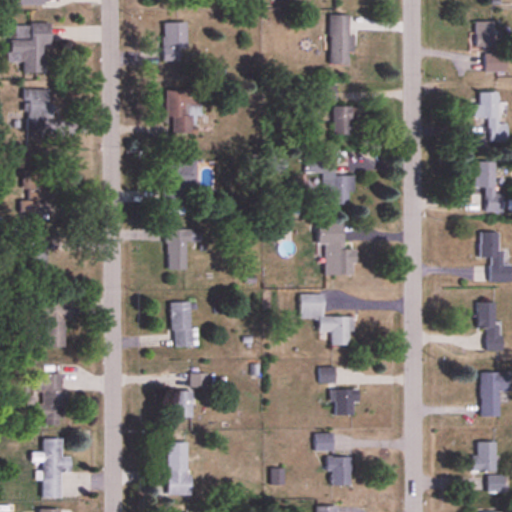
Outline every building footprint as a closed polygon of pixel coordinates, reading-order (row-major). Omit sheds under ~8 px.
[(348,15),(328,15),(328,65),(347,65),(347,52),(352,52),(352,37),(348,37),(348,15)] [(492,49),(492,23),(473,23),(473,49),(492,49)] [(46,24),(12,24),(12,39),(6,39),(7,62),(21,62),(21,74),(47,74),(46,24)] [(185,24),(161,24),(161,61),(185,61),(185,24)] [(333,100),(333,87),(319,87),(319,100),(333,100)] [(166,91),(166,135),(196,134),(195,118),(202,118),(201,91),(166,91)] [(487,143),(505,143),(505,124),(497,124),(497,93),(478,93),(478,106),(473,106),(473,119),(487,119),(487,143)] [(331,107),(331,136),(353,136),(353,107),(331,107)] [(320,173),(320,205),(351,206),(351,176),(332,176),(332,156),(303,156),(302,173),(320,173)] [(267,172),(284,172),(284,158),(267,158),(267,172)] [(162,162),(162,207),(195,207),(195,162),(162,162)] [(484,189),(484,213),(503,213),(503,194),(495,195),(495,163),(474,163),(474,189),(484,189)] [(37,213),(37,201),(50,200),(50,171),(20,171),(20,191),(24,191),(25,201),(18,201),(18,213),(37,213)] [(317,246),(323,246),(322,276),(354,276),(354,249),(344,248),(344,223),(317,222),(317,246)] [(199,230),(164,231),(165,271),(185,271),(185,243),(199,243),(199,230)] [(488,283),(511,283),(511,266),(505,266),(505,254),(497,254),(497,233),(478,234),(478,259),(488,259),(488,283)] [(45,274),(45,252),(26,252),(26,274),(45,274)] [(350,347),(350,317),(322,317),(322,295),(299,295),(298,319),(317,319),(317,333),(329,333),(329,346),(350,347)] [(42,322),(42,348),(65,348),(66,300),(37,299),(37,322),(42,322)] [(485,352),(501,351),(501,327),(494,327),(494,303),(476,304),(476,330),(485,330),(485,352)] [(170,304),(170,348),(190,348),(190,304),(170,304)] [(333,369),(318,369),(318,383),(333,383),(333,369)] [(511,392),(511,372),(479,372),(479,417),(498,417),(498,392),(511,392)] [(32,426),(62,426),(62,374),(32,374),(33,394),(38,394),(38,403),(32,403),(32,426)] [(205,374),(188,374),(188,388),(205,388),(205,374)] [(333,416),(355,416),(355,390),(333,390),(333,416)] [(171,392),(171,417),(190,417),(190,392),(171,392)] [(331,452),(331,434),(313,434),(313,452),(331,452)] [(39,499),(58,499),(59,474),(69,474),(69,458),(59,458),(59,440),(40,439),(40,454),(30,454),(30,462),(40,463),(39,499)] [(188,498),(188,443),(166,443),(166,498),(188,498)] [(471,473),(495,473),(495,443),(476,443),(476,457),(471,457),(471,473)] [(349,458),(325,458),(325,473),(328,473),(328,487),(349,487),(349,458)] [(504,476),(487,476),(487,494),(504,494),(504,476)]
